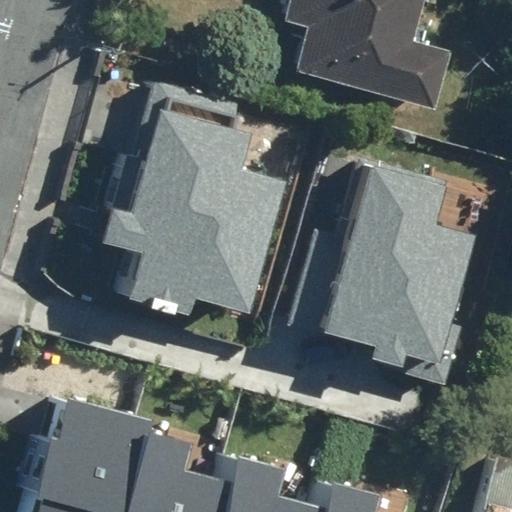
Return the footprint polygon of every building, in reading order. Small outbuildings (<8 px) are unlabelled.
[(418,0),(285,0),(282,15),(304,21),(293,60),(434,97),(450,39),(411,28),(418,0)] [(257,304),(374,337),(380,310),(422,323),(440,251),(403,240),(404,239),(428,144),(367,129),(365,133),(324,124),(303,201),(281,198),(257,304)] [(506,174),(474,168),(458,244),(489,251),(506,174)] [(381,347),(368,411),(436,425),(453,344),(410,336),(407,352),(381,347)] [(95,511),(121,422),(128,424),(131,412),(47,391),(35,431),(27,429),(11,486),(17,489),(11,511),(95,511)] [(128,424),(121,422),(95,511),(198,511),(209,474),(163,461),(170,436),(128,424)] [(265,463),(216,449),(209,474),(198,511),(301,511),(305,501),(258,487),(265,463)] [(511,511),(511,467),(489,461),(474,511),(511,511)] [(354,511),(361,490),(312,476),(305,501),(301,511),(354,511)]
